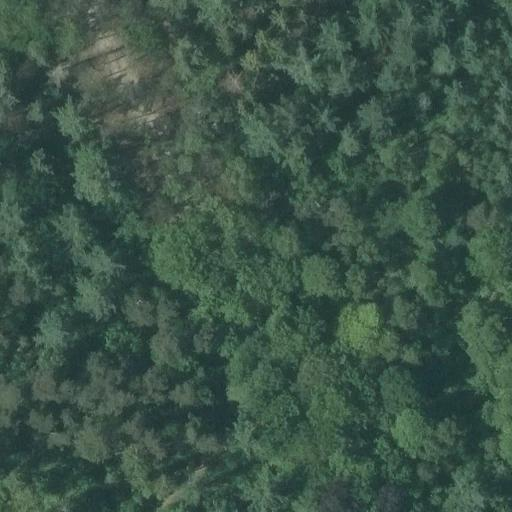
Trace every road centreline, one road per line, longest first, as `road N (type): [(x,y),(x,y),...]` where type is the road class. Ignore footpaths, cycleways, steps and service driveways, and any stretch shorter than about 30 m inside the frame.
road 1 (track): [(109,0),(351,511)]
road 2 (track): [(511,310),(357,332),(274,363)]
